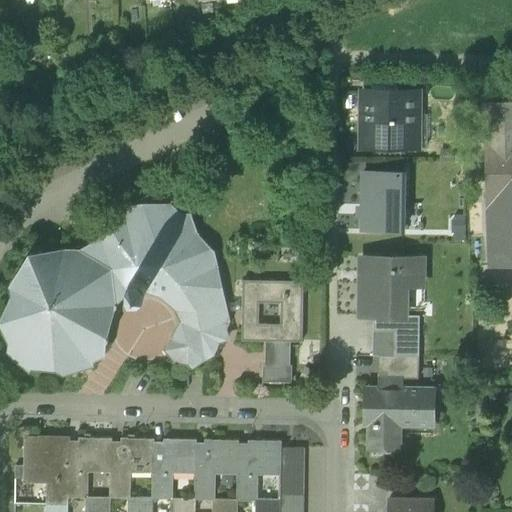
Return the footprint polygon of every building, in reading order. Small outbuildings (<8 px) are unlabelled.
[(363,147),(409,147),(410,115),(417,115),(417,113),(418,92),(364,91),(363,147)] [(511,103),(485,104),(486,140),(487,168),(488,207),(490,267),(511,265),(511,103)] [(427,147),(427,115),(417,113),(417,115),(410,115),(409,147),(427,147)] [(441,149),(440,162),(455,163),(455,150),(441,149)] [(362,230),(403,230),(404,172),(364,172),(362,230)] [(188,363),(193,369),(205,360),(204,356),(215,353),(220,341),(227,339),(225,329),(227,324),(228,323),(227,316),(224,314),(221,300),(219,293),(222,288),(217,284),(216,278),(218,275),(214,259),(207,251),(202,255),(191,244),(200,236),(191,226),(191,213),(172,213),(172,205),(144,204),(144,212),(128,212),(123,207),(107,222),(102,222),(101,238),(108,246),(108,255),(95,260),(85,251),(59,252),(59,260),(44,254),(42,249),(39,249),(39,252),(36,253),(31,253),(29,257),(31,259),(31,263),(14,285),(11,285),(12,290),(16,289),(20,290),(2,325),(2,328),(4,329),(5,331),(6,331),(11,341),(9,350),(17,358),(20,355),(32,368),(42,364),(43,362),(45,362),(63,370),(68,368),(72,370),(76,370),(84,367),(82,361),(87,359),(87,361),(101,356),(102,341),(108,341),(109,339),(108,335),(108,322),(116,309),(117,308),(117,305),(115,303),(128,291),(137,301),(146,292),(146,289),(157,293),(162,290),(178,305),(174,308),(181,315),(182,320),(179,330),(180,331),(178,340),(176,339),(176,340),(174,340),(166,351),(174,359),(177,362),(188,363)] [(453,233),(465,232),(465,220),(452,220),(453,233)] [(373,316),(405,317),(405,316),(406,286),(422,286),(422,259),(362,258),(361,316),(373,316)] [(290,342),(302,342),(304,282),(243,281),(243,304),(226,304),(221,300),(224,314),(226,310),(243,310),(242,341),(266,341),(290,342)] [(373,332),(413,333),(414,316),(405,316),(405,317),(373,316),(373,332)] [(373,332),(373,344),(397,345),(397,332),(373,332)] [(397,345),(397,357),(406,357),(419,357),(419,333),(413,333),(397,332),(397,345)] [(266,341),(266,366),(290,366),(290,342),(266,341)] [(373,356),(379,356),(397,357),(397,345),(373,344),(373,356)] [(406,357),(397,357),(379,356),(379,378),(402,378),(406,378),(406,357)] [(419,357),(406,357),(406,378),(418,378),(419,357)] [(292,366),(290,366),(266,366),(264,366),(264,382),(292,382),(292,366)] [(379,388),(402,388),(402,378),(379,378),(379,388)] [(367,424),(369,424),(394,424),(400,425),(434,425),(434,389),(402,388),(379,388),(368,388),(367,424)] [(393,446),(394,424),(369,424),(369,446),(393,446)] [(68,505),(68,497),(69,446),(57,446),(57,437),(39,436),(39,437),(25,436),(24,478),(47,479),(47,504),(68,505)] [(88,468),(111,469),(111,442),(111,439),(86,438),(86,437),(79,437),(79,441),(69,441),(69,446),(68,497),(86,497),(88,497),(88,468)] [(131,469),(153,469),(154,442),(154,439),(128,439),(128,438),(121,438),(121,442),(111,442),(111,469),(110,497),(129,498),(131,498),(131,469)] [(173,470),(195,470),(196,443),(196,440),(171,439),(171,438),(164,438),(164,442),(154,442),(153,469),(153,498),(173,498),(173,470)] [(216,470),(238,471),(238,444),(238,441),(211,440),(211,439),(205,439),(205,443),(196,443),(195,470),(195,499),(215,499),(216,470)] [(249,444),(238,444),(238,471),(237,500),(258,500),(258,471),(281,472),(281,460),(281,448),(281,442),(256,441),(256,440),(249,440),(249,444)] [(281,448),(281,460),(304,461),(304,448),(281,448)] [(304,473),(304,461),(281,460),(281,472),(304,473)] [(304,484),(304,473),(281,472),(281,484),(304,484)] [(303,497),(304,484),(281,484),(280,496),(303,497)] [(303,509),(303,497),(280,496),(280,500),(280,508),(303,509)] [(86,497),(86,511),(110,511),(110,497),(88,497),(86,497)] [(129,498),(128,511),(152,511),(153,498),(131,498),(129,498)] [(194,511),(195,499),(175,498),(174,511),(194,511)] [(216,511),(237,511),(237,500),(217,499),(216,511)] [(258,511),(280,511),(280,508),(280,500),(259,500),(258,511)] [(434,511),(434,501),(388,500),(387,511),(434,511)]
